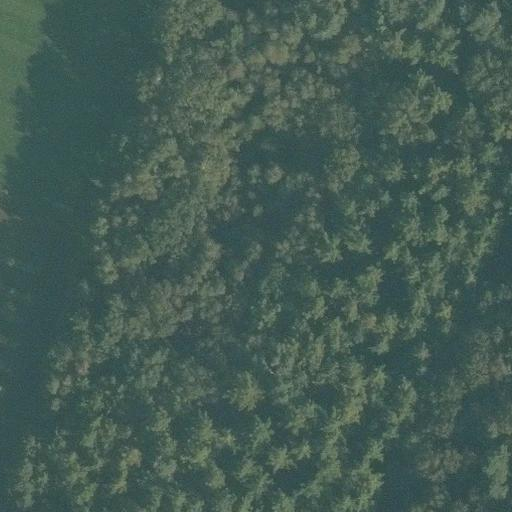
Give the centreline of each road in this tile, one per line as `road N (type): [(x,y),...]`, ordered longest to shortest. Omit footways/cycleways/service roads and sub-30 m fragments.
road 1 (track): [(511,152),(314,511)]
road 2 (unknown): [(511,233),(366,511)]
